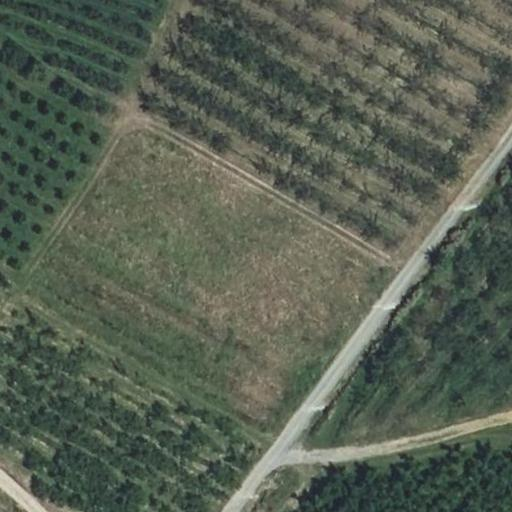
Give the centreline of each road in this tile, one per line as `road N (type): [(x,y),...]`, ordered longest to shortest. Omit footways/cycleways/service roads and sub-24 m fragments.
road 1 (unclassified): [(231,511),(511,129)]
road 2 (track): [(273,457),(355,455),(511,418)]
